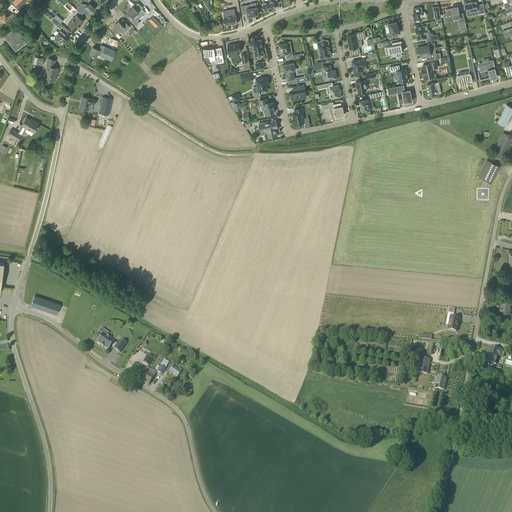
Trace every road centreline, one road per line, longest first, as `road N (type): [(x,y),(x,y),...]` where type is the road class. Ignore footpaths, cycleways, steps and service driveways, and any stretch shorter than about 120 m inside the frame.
road 1 (unclassified): [(437,511),(511,174)]
road 2 (unclassified): [(214,511),(174,407),(42,317),(13,308)]
road 3 (unclassified): [(51,511),(50,467),(14,351),(13,308)]
road 4 (unclassified): [(13,308),(64,112)]
road 5 (track): [(252,152),(202,145),(74,64)]
road 6 (residential): [(64,112),(81,43),(119,0)]
road 7 (residential): [(265,23),(203,38),(175,24),(154,0)]
